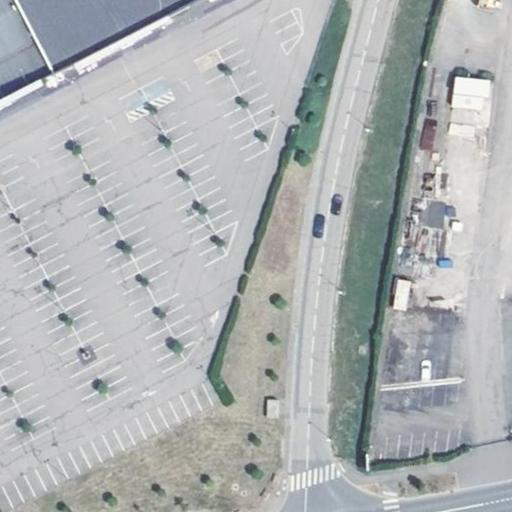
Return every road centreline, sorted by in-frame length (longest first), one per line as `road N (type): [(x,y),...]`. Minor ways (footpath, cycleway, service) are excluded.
road 1 (tertiary): [(378,0),(320,275),(313,511)]
road 2 (unknown): [(485,272),(430,248),(421,169),(447,25),(511,12)]
